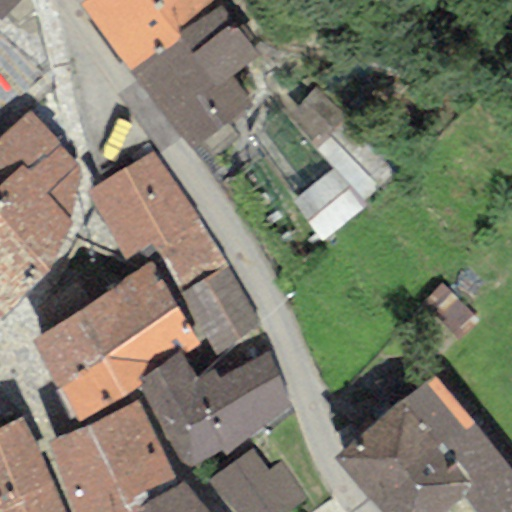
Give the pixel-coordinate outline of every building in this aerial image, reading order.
[(0,0),(0,12),(12,0),(0,0)] [(221,0),(87,0),(193,135),(252,95),(227,67),(262,44),(221,0)] [(30,107),(0,130),(0,299),(1,300),(47,251),(68,214),(80,170),(30,107)] [(151,234),(192,214),(152,151),(87,183),(127,245),(151,234)] [(361,206),(332,166),(291,196),(320,236),(361,206)] [(192,214),(151,234),(216,349),(260,321),(192,214)] [(153,256),(33,325),(76,401),(141,369),(180,344),(185,351),(200,337),(153,256)] [(180,344),(141,369),(188,454),(228,439),(290,399),(268,348),(219,372),(213,363),(197,367),(185,351),(180,344)] [(511,511),(511,457),(431,358),(332,438),(392,511),(431,511),(462,487),(481,511),(511,511)] [(137,392),(50,425),(81,511),(216,511),(184,473),(177,475),(137,392)] [(64,511),(19,404),(0,413),(0,511),(64,511)] [(267,470),(252,446),(209,476),(239,511),(285,511),(308,499),(281,463),(267,470)]
